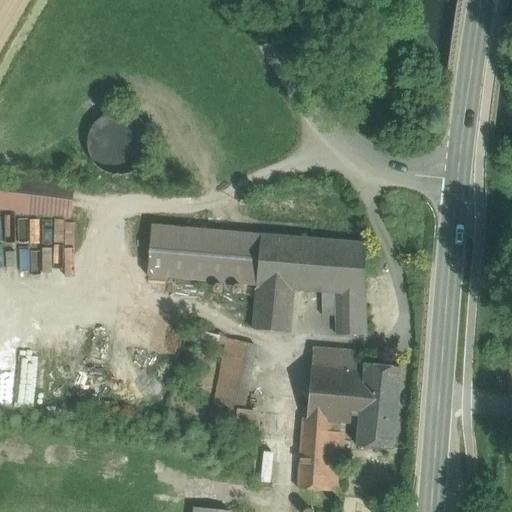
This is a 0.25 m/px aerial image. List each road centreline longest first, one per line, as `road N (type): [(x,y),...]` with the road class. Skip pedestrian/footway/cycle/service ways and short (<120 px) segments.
road 1 (secondary): [(456,182),(431,511)]
road 2 (unclassified): [(456,182),(375,167),(330,132),(258,0)]
road 3 (secondary): [(480,0),(456,182)]
